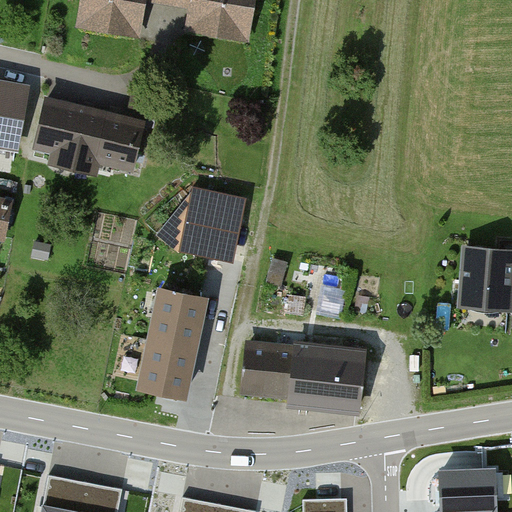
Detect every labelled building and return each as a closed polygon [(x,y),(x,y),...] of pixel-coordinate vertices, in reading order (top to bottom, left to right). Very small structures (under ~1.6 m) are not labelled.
[(144,2),(144,0),(88,0),(85,22),(139,32),(144,2)] [(246,43),(254,0),(144,0),(144,2),(190,10),(186,32),(246,43)] [(0,138),(19,142),(28,95),(0,89),(0,138)] [(41,107),(32,150),(135,170),(143,127),(41,107)] [(138,424),(183,432),(227,205),(182,197),(164,226),(135,375),(147,377),(138,424)] [(0,237),(7,239),(14,207),(0,203),(0,237)] [(461,305),(509,308),(510,284),(511,284),(511,253),(465,251),(461,305)] [(241,394),(358,410),(365,363),(248,346),(241,394)] [(499,511),(498,470),(441,472),(442,511),(499,511)] [(118,511),(123,489),(49,474),(41,511),(118,511)] [(257,511),(183,497),(180,511),(257,511)] [(342,511),(342,499),(309,500),(309,511),(342,511)]
